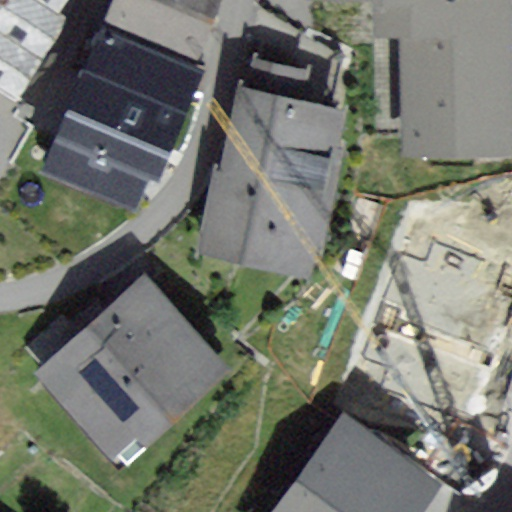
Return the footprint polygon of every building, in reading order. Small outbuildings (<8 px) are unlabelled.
[(0,0),(0,105),(11,112),(77,0),(0,0)] [(107,0),(95,33),(190,74),(218,3),(212,0),(107,0)] [(511,163),(511,0),(301,0),(302,25),(392,25),(393,164),(511,163)] [(95,33),(31,186),(76,208),(81,199),(128,220),(133,207),(140,191),(153,196),(198,77),(190,74),(95,33)] [(348,116),(236,94),(197,261),(312,284),(348,116)] [(511,333),(511,267),(404,232),(351,373),(478,421),(511,333)] [(144,274),(36,371),(127,471),(235,374),(144,274)] [(343,413),(272,511),(419,511),(441,482),(343,413)]
